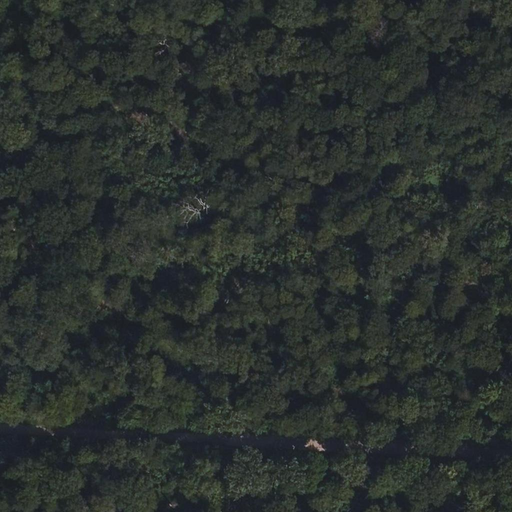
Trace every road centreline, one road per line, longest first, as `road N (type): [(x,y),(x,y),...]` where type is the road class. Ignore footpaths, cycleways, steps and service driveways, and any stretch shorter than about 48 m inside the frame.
road 1 (unknown): [(0,425),(511,454)]
road 2 (track): [(511,310),(484,454)]
